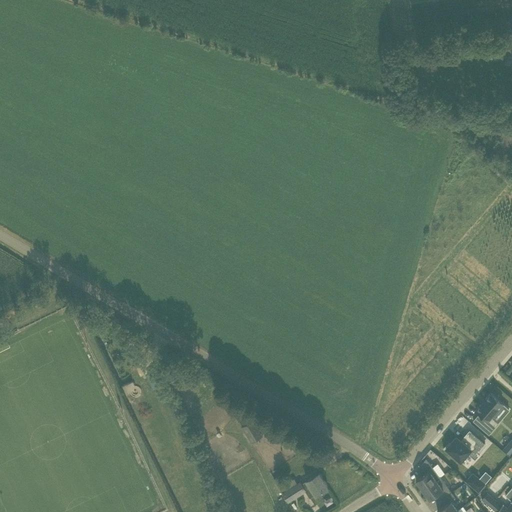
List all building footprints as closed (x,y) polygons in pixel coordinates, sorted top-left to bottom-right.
[(492,417),(503,403),(498,398),(491,392),(485,399),(476,409),(480,412),(473,420),(489,434),(499,423),(498,422),(492,417)] [(253,419),(242,426),(252,442),(263,436),(253,419)] [(480,453),(477,451),(485,443),(469,429),(461,439),(456,435),(451,441),(450,440),(443,447),(449,452),(450,451),(461,460),(468,452),(475,459),(480,453)] [(511,438),(503,449),(510,455),(511,452),(511,438)] [(439,476),(444,472),(438,463),(433,467),(426,458),(417,468),(422,475),(416,479),(417,482),(422,489),(440,477),(440,476),(439,476)] [(279,474),(273,478),(282,493),(276,496),(282,506),(305,491),(310,498),(315,494),(328,486),(319,472),(302,483),(301,481),(288,489),(279,474)] [(473,473),(466,480),(478,491),(485,483),(473,473)] [(440,500),(443,498),(452,491),(448,486),(440,476),(440,477),(422,489),(428,496),(429,499),(436,494),(440,500)] [(511,500),(511,501),(507,507),(503,503),(495,511),(511,511),(511,487),(506,495),(511,500)] [(439,511),(438,511),(453,511),(458,509),(451,500),(455,497),(452,491),(443,498),(446,503),(437,509),(439,511)]
